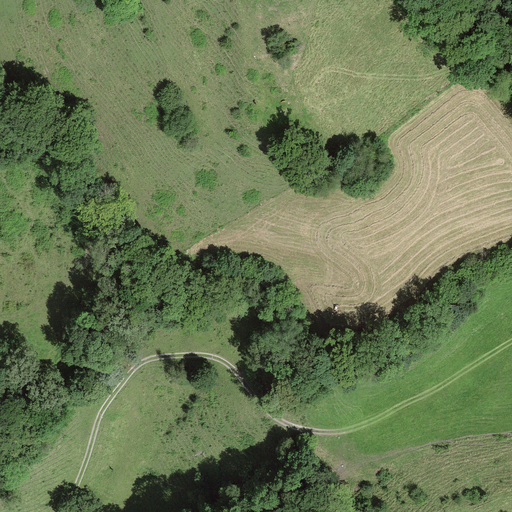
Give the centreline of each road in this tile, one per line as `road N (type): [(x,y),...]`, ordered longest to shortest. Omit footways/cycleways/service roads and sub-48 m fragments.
road 1 (track): [(315,431),(279,422),(228,366),(209,357),(143,360),(108,395),(63,511)]
road 2 (track): [(315,431),(352,423),(511,344)]
